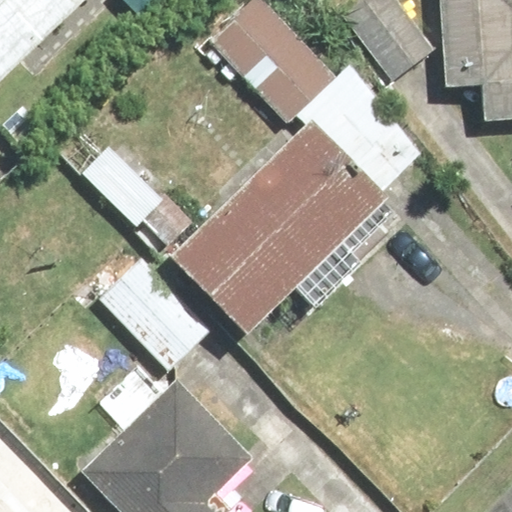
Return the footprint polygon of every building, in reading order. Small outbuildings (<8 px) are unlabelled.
[(0,0),(0,85),(90,0),(0,0)] [(178,249),(258,334),(452,150),(356,50),(342,63),(282,0),(243,0),(207,35),(300,133),(178,249)] [(437,49),(399,0),(362,0),(354,7),(405,74),(437,49)] [(511,0),(444,0),(446,85),(494,84),(495,116),(511,116),(511,0)] [(193,225),(119,139),(85,168),(159,255),(193,225)] [(214,337),(145,254),(101,290),(171,373),(214,337)] [(190,359),(80,464),(125,511),(232,511),(212,491),(267,440),(190,359)]
